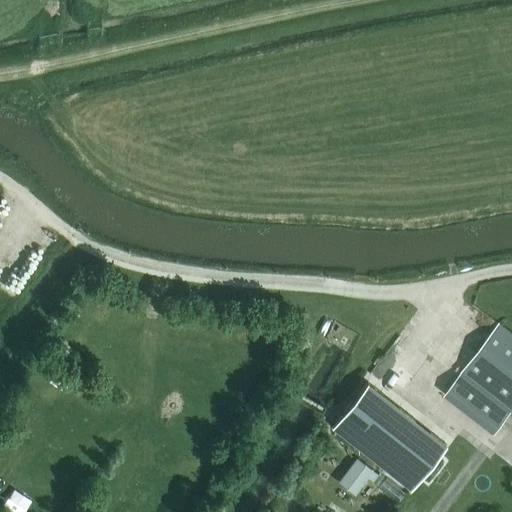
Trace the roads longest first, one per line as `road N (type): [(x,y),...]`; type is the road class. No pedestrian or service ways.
road 1 (unclassified): [(511,269),(398,292),(164,270),(102,252),(0,178)]
road 2 (track): [(0,74),(352,0)]
